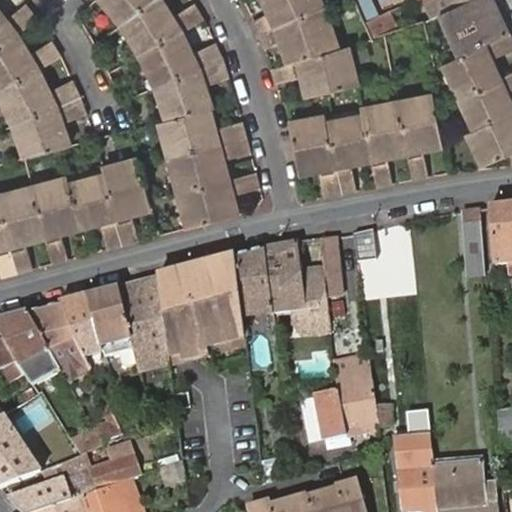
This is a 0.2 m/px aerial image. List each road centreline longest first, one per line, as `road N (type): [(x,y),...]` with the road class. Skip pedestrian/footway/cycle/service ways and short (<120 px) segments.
road 1 (residential): [(290,220),(0,299)]
road 2 (residential): [(290,220),(261,96),(224,0)]
road 3 (residential): [(511,182),(290,220)]
